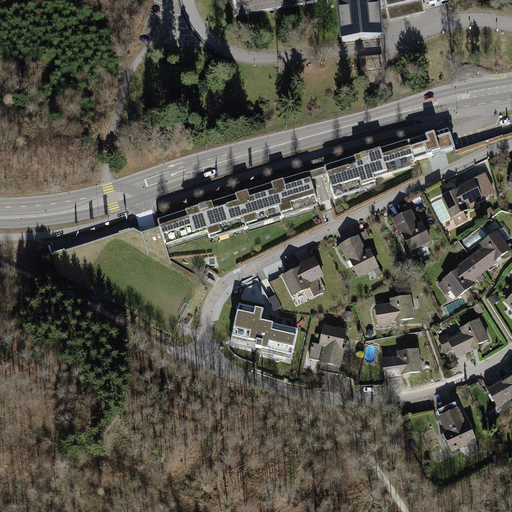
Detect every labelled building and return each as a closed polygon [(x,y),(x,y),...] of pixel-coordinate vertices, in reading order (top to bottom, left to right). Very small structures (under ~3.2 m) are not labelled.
[(231,0),(235,17),(317,2),(316,0),(231,0)] [(338,0),(342,42),(381,38),(376,0),(338,0)] [(385,0),(389,17),(407,13),(407,16),(411,15),(415,14),(414,11),(423,9),(421,0),(385,0)] [(360,58),(361,71),(383,69),(382,56),(360,58)] [(449,130),(425,137),(426,141),(436,138),(436,140),(451,135),(449,130)] [(327,176),(334,196),(356,189),(355,186),(366,183),(367,186),(375,183),(373,177),(381,174),(380,172),(391,168),(392,171),(415,164),(414,161),(425,157),(435,154),(454,145),(451,135),(436,140),(436,138),(426,141),(425,137),(408,142),(337,164),(325,168),(325,169),(327,176)] [(325,169),(308,174),(310,181),(327,176),(325,169)] [(309,206),(317,203),(310,181),(308,174),(308,173),(158,221),(165,243),(188,236),(187,233),(198,229),(199,232),(207,230),(209,238),(217,235),(216,232),(228,229),(229,231),(262,221),(261,218),(273,214),(274,217),(298,209),(297,206),(308,203),(309,206)] [(485,176),(473,182),(481,198),(493,193),(485,176)] [(442,199),(452,218),(469,210),(467,205),(481,198),(473,182),(457,189),(458,191),(442,199)] [(403,235),(411,251),(430,242),(422,225),(418,227),(410,212),(394,220),(401,236),(403,235)] [(146,260),(76,283),(99,294),(96,299),(112,308),(115,302),(134,313),(151,323),(149,326),(159,332),(161,329),(171,336),(188,307),(185,306),(194,289),(197,291),(209,271),(165,243),(158,221),(149,224),(140,227),(141,232),(146,247),(142,248),(146,260)] [(142,248),(146,247),(141,232),(134,228),(52,254),(57,273),(76,283),(146,260),(142,248)] [(351,261),(358,277),(377,267),(369,251),(375,248),(366,231),(357,236),(358,238),(341,246),(349,262),(351,261)] [(484,248),(471,258),(482,273),(496,263),(495,261),(509,250),(496,233),(481,245),(484,248)] [(469,283),(482,273),(471,258),(457,269),(458,270),(444,281),(457,298),(472,287),(469,283)] [(286,281),(293,296),(305,290),(310,299),(317,295),(317,296),(323,293),(316,279),(322,276),(314,260),(298,267),(299,269),(284,277),(286,281)] [(293,296),(286,281),(272,288),(282,307),(295,300),(293,296)] [(490,300),(494,304),(499,300),(495,295),(490,300)] [(276,296),(267,300),(273,312),(281,308),(276,296)] [(376,308),(379,326),(397,323),(396,321),(414,319),(410,297),(391,301),(392,305),(376,308)] [(483,311),(479,305),(475,307),(479,314),(483,311)] [(263,311),(239,306),(232,338),(257,343),(256,348),(292,356),(298,330),(261,322),(263,311)] [(472,348),(488,340),(478,321),(457,331),(460,336),(450,341),(447,336),(439,340),(445,351),(452,348),(457,358),(473,350),(472,348)] [(329,373),(338,375),(343,349),(341,349),(345,332),(324,327),(320,345),(313,344),(310,359),(322,361),(320,368),(328,370),(329,373)] [(403,374),(420,372),(417,351),(399,353),(400,358),(383,360),(386,379),(403,376),(403,374)] [(489,390),(498,406),(511,398),(511,378),(505,383),(504,381),(503,382),(501,380),(489,387),(490,389),(489,390)] [(452,452),(476,441),(468,423),(465,424),(455,403),(447,407),(437,412),(447,433),(444,434),(452,452)]
